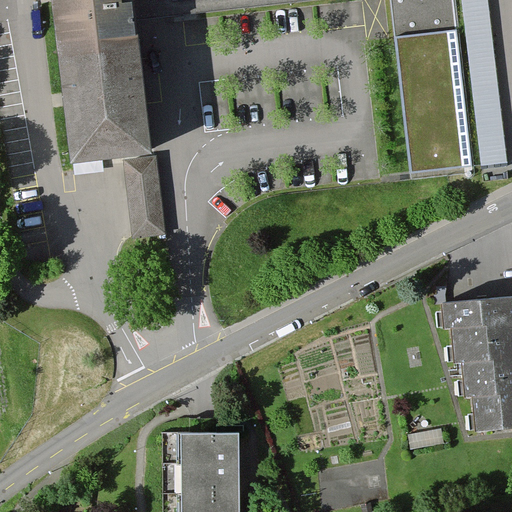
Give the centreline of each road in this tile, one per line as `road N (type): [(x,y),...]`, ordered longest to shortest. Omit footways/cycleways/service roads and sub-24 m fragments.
road 1 (residential): [(155,385),(50,190),(29,0)]
road 2 (residential): [(511,206),(155,385)]
road 3 (residential): [(0,489),(155,385)]
